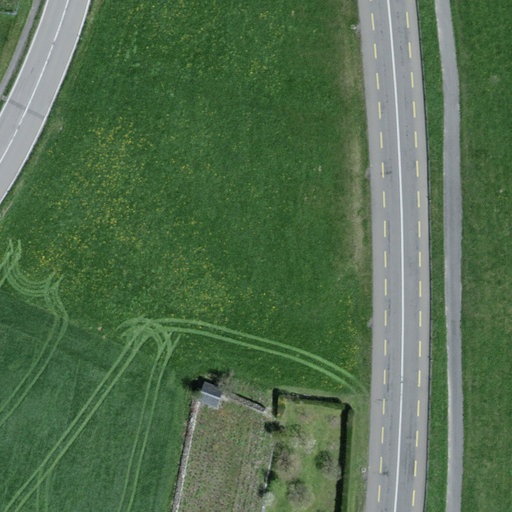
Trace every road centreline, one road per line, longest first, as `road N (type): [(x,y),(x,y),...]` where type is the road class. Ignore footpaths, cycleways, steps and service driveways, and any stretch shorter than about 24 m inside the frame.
road 1 (primary): [(394,511),(403,294),(388,0)]
road 2 (tertiary): [(64,0),(0,162)]
